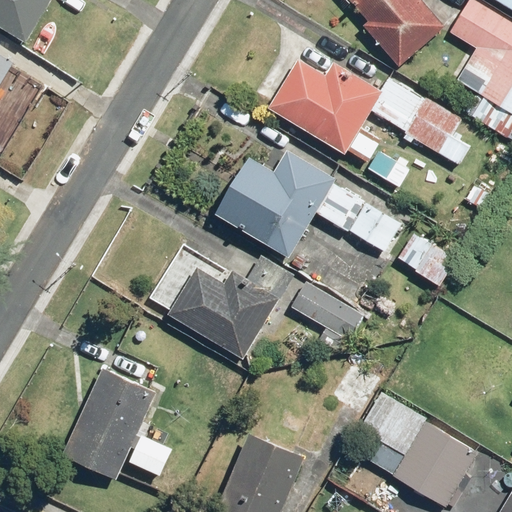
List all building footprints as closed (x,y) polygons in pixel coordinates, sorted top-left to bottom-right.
[(0,0),(0,32),(24,46),(51,0),(0,0)] [(443,29),(417,0),(345,0),(366,24),(362,28),(397,68),(443,29)] [(456,83),(511,116),(511,41),(509,40),(511,34),(511,24),(470,0),(468,0),(448,34),(476,50),(456,83)] [(511,0),(490,0),(511,12),(511,0)] [(0,87),(11,68),(0,62),(0,87)] [(297,63),(268,112),(343,157),(370,113),(404,133),(403,134),(456,166),(467,149),(448,137),(458,121),(386,78),(377,92),(333,66),(325,79),(297,63)] [(379,150),(367,169),(384,180),(397,162),(379,150)] [(246,159),(212,217),(287,261),(314,214),(346,233),(363,204),(331,185),(334,181),(284,152),(271,174),(246,159)] [(458,261),(410,231),(393,260),(441,289),(458,261)] [(242,360),(293,277),(260,256),(245,281),(231,273),(223,286),(196,269),(167,315),(242,360)] [(304,284),(290,309),(325,329),(318,342),(336,352),(344,339),(348,341),(362,316),(304,284)] [(360,417),(383,377),(351,359),(328,399),(360,417)] [(61,459),(115,483),(130,449),(132,450),(138,438),(135,437),(154,395),(100,371),(61,459)] [(425,421),(380,394),(358,431),(371,438),(360,456),(394,476),(392,479),(444,510),(477,456),(423,424),(425,421)] [(280,511),(301,460),(272,449),(246,438),(212,511),(280,511)] [(361,461),(345,452),(329,478),(372,505),(388,478),(361,461)] [(511,511),(511,490),(498,511),(511,511)]
